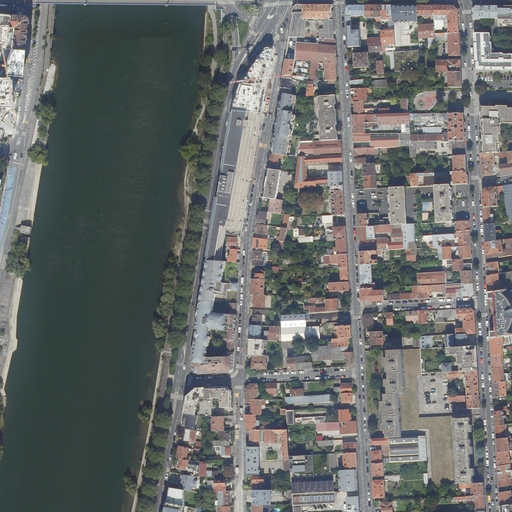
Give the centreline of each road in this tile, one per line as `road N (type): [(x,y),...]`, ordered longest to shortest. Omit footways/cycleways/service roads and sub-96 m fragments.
road 1 (residential): [(268,30),(279,48),(247,235),(239,379)]
road 2 (residential): [(356,308),(338,0)]
road 3 (tertiary): [(481,301),(493,511)]
road 4 (tertiary): [(464,0),(474,184)]
road 5 (secondary): [(184,355),(211,181)]
road 6 (secondary): [(211,181),(184,355)]
road 7 (unclassified): [(17,151),(44,0)]
road 8 (residential): [(368,511),(360,372)]
road 9 (secondary): [(178,381),(150,511)]
road 10 (secondary): [(154,511),(178,381)]
road 11 (residential): [(239,379),(239,511)]
road 12 (residential): [(356,308),(481,301)]
road 13 (residential): [(239,379),(360,372)]
